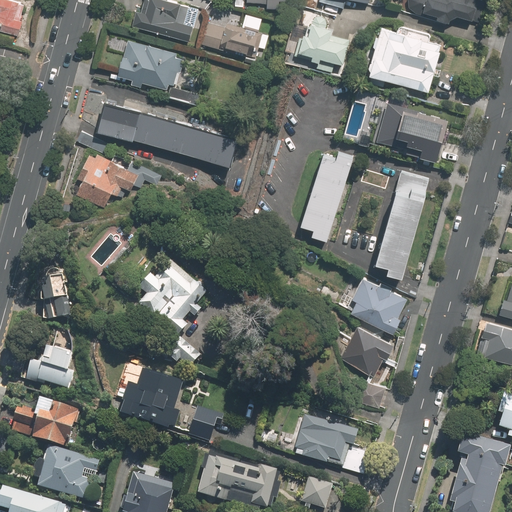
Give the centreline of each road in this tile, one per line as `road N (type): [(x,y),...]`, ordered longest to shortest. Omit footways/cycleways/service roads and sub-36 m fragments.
road 1 (residential): [(393,511),(511,80)]
road 2 (tertiary): [(0,285),(78,0)]
